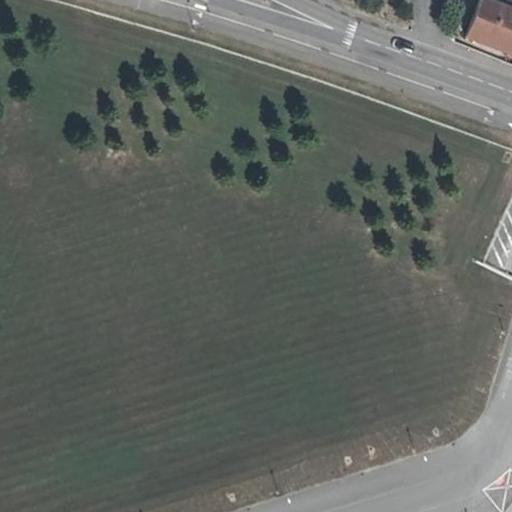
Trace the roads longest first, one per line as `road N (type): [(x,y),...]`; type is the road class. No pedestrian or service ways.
road 1 (tertiary): [(216,0),(396,51)]
road 2 (tertiary): [(511,92),(396,51)]
